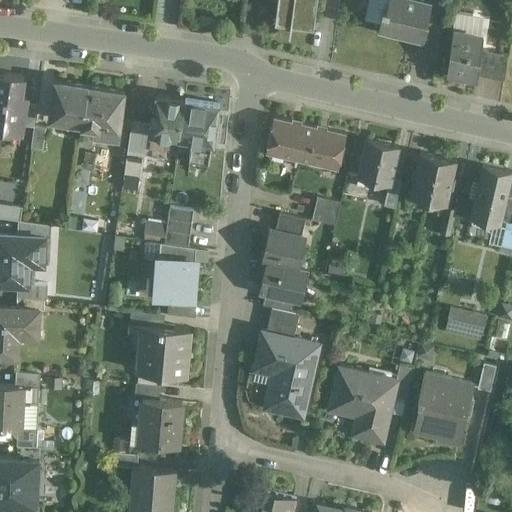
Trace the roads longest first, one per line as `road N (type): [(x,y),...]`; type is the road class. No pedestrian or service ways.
road 1 (residential): [(225,406),(257,77)]
road 2 (residential): [(0,33),(257,77)]
road 3 (residential): [(257,77),(511,135)]
road 4 (residential): [(446,490),(256,443),(225,406)]
